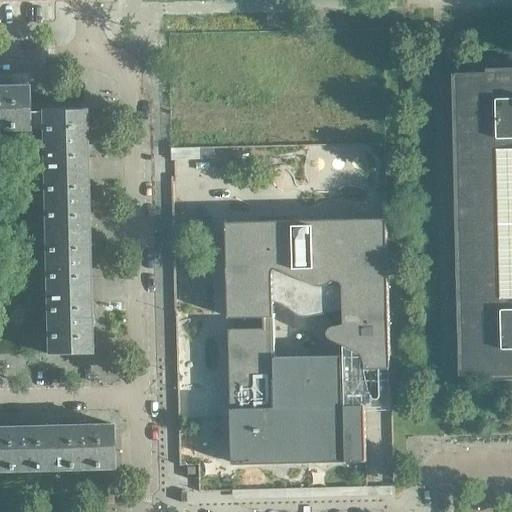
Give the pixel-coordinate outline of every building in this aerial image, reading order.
[(511,71),(457,73),(465,376),(511,374),(511,71)] [(0,129),(27,129),(26,85),(0,85),(0,129)] [(88,145),(88,135),(84,135),(83,109),(40,110),(41,171),(85,170),(84,145),(88,145)] [(90,205),(89,196),(85,196),(85,170),(41,171),(42,232),(86,231),(85,205),(90,205)] [(229,329),(233,464),(367,461),(365,405),(350,405),(349,396),(372,395),(373,397),(374,398),(374,399),(376,399),(377,399),(378,399),(379,399),(380,399),(381,398),(382,396),(383,394),(391,368),(387,218),(227,222),(229,318),(264,317),(264,328),(229,329)] [(91,265),(91,256),(87,256),(86,231),(42,232),(44,292),(88,291),(87,265),(91,265)] [(92,325),(92,316),(88,316),(88,291),(44,292),(45,353),(89,352),(88,326),(92,325)] [(112,467),(111,424),(84,424),(84,420),(75,421),(75,425),(49,425),(50,469),(112,467)] [(0,469),(50,469),(49,425),(24,426),(24,422),(14,422),(15,426),(0,426),(0,469)] [(0,490),(0,505),(21,506),(22,491),(0,490)]
